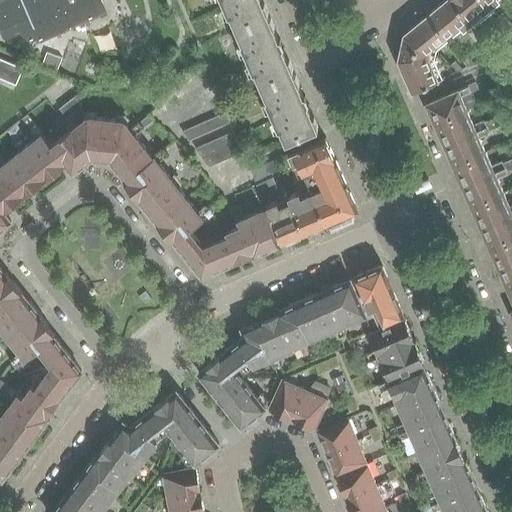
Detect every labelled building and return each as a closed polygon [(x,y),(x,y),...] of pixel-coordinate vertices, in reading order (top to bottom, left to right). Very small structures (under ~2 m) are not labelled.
[(100,0),(10,0),(9,0),(8,0),(0,0),(0,18),(3,26),(9,39),(28,43),(37,39),(39,42),(105,12),(100,0)] [(233,28),(266,14),(259,0),(219,0),(227,16),(228,16),(233,28)] [(448,0),(444,0),(425,16),(443,38),(458,26),(461,30),(469,25),(448,0)] [(448,0),(469,25),(490,7),(485,0),(448,0)] [(502,13),(498,17),(504,25),(508,21),(502,13)] [(258,86),(291,72),(281,48),(282,47),(277,36),(276,37),(266,14),(233,28),(239,43),(238,44),(251,73),(252,72),(258,86)] [(403,34),(400,46),(429,54),(430,49),(443,38),(425,16),(403,34)] [(500,28),(504,25),(498,17),(493,20),(500,28)] [(477,33),(474,36),(484,49),(488,46),(477,33)] [(427,59),(429,54),(400,46),(396,60),(411,92),(438,80),(427,59)] [(48,52),(44,63),(55,67),(59,56),(48,52)] [(466,55),(462,58),(468,66),(472,62),(466,55)] [(21,68),(0,59),(0,78),(14,85),(21,68)] [(456,71),(461,69),(455,61),(451,65),(456,71)] [(284,143),(316,129),(306,105),(307,104),(303,95),(302,95),(291,72),(258,86),(265,100),(264,101),(276,129),(277,129),(284,143)] [(425,104),(434,124),(466,110),(460,97),(477,89),(474,82),(425,104)] [(64,163),(71,173),(72,173),(90,157),(86,115),(78,121),(72,113),(82,105),(75,96),(58,109),(72,126),(49,144),(64,163)] [(472,124),(466,110),(434,124),(443,145),(500,119),(499,116),(485,122),(483,119),(472,124)] [(220,114),(199,123),(181,132),(189,141),(229,122),(224,112),(220,114)] [(122,119),(110,158),(124,177),(151,155),(135,135),(154,120),(149,114),(130,129),(122,119)] [(34,137),(19,148),(44,180),(64,163),(49,144),(40,132),(27,115),(21,120),(34,137)] [(122,119),(86,115),(90,157),(110,158),(122,119)] [(443,145),(452,165),(484,151),(478,137),(489,132),(488,130),(502,124),(500,119),(443,145)] [(233,132),(194,148),(208,166),(241,152),(233,132)] [(296,175),(300,174),(301,173),(334,159),(324,138),(287,153),(296,175)] [(0,157),(0,166),(24,196),(44,180),(19,148),(3,161),(0,157)] [(122,179),(138,200),(169,175),(158,161),(167,154),(162,148),(153,155),(152,154),(151,155),(124,177),(122,179)] [(490,165),(484,151),(452,165),(461,186),(511,162),(511,158),(502,163),(501,160),(490,165)] [(276,159),(250,170),(254,180),(281,169),(276,159)] [(342,177),(334,159),(301,173),(309,192),(310,191),(342,177)] [(511,162),(461,186),(470,206),(502,192),(496,178),(507,173),(506,170),(511,167),(511,162)] [(0,209),(3,213),(24,196),(0,166),(0,209)] [(309,192),(301,173),(300,174),(302,177),(293,181),(297,191),(286,196),(289,202),(291,201),(304,233),(325,224),(310,191),(309,192)] [(138,200),(155,221),(186,197),(169,175),(138,200)] [(275,185),(272,177),(255,184),(259,192),(275,185)] [(355,206),(348,191),(342,177),(310,191),(325,224),(352,212),(355,206)] [(511,203),(508,206),(502,192),(470,206),(479,227),(511,211),(511,203)] [(264,206),(281,243),(304,233),(291,201),(289,202),(286,196),(288,201),(277,205),(275,201),(264,206)] [(170,241),(173,240),(189,229),(212,211),(207,205),(198,212),(186,197),(155,221),(170,241)] [(236,219),(237,224),(238,224),(250,252),(251,255),(276,243),(261,208),(243,216),(238,206),(231,209),(236,219)] [(0,228),(9,222),(3,213),(0,209),(0,228)] [(511,211),(479,227),(488,247),(511,236),(511,211)] [(226,234),(209,241),(220,265),(250,252),(238,224),(237,224),(225,231),(226,234)] [(201,244),(189,229),(173,240),(199,274),(220,265),(209,241),(201,244)] [(511,236),(488,247),(497,268),(511,260),(511,236)] [(511,260),(497,268),(506,288),(511,285),(511,260)] [(376,267),(353,277),(360,294),(388,281),(383,270),(376,267)] [(0,308),(22,291),(6,270),(4,273),(3,272),(0,274),(0,308)] [(323,290),(339,326),(365,315),(349,279),(323,290)] [(403,316),(388,281),(360,294),(366,311),(375,307),(382,325),(403,316)] [(300,300),(316,336),(339,326),(323,290),(300,300)] [(39,312),(22,291),(0,308),(0,330),(6,338),(39,312)] [(300,300),(276,310),(277,312),(292,349),(293,348),(297,356),(304,353),(299,343),(316,336),(300,300)] [(55,333),(39,312),(6,338),(18,353),(10,359),(19,372),(27,365),(22,359),(36,348),(53,334),(55,333)] [(277,312),(264,317),(252,321),(268,359),(272,367),(279,364),(275,356),(292,349),(277,312)] [(403,316),(382,325),(367,332),(373,348),(410,332),(403,316)] [(268,359),(252,321),(239,326),(245,335),(222,353),(238,373),(250,364),(251,366),(268,359)] [(417,348),(410,332),(373,348),(377,357),(369,360),(372,368),(380,365),(417,348)] [(49,364),(45,369),(67,386),(80,369),(53,334),(36,348),(49,364)] [(424,364),(417,348),(380,365),(386,381),(424,364)] [(348,350),(339,354),(348,374),(357,371),(348,350)] [(222,353),(206,365),(197,372),(219,400),(244,381),(238,373),(222,353)] [(339,365),(335,356),(315,365),(319,374),(339,365)] [(424,365),(424,364),(386,381),(378,384),(380,390),(388,387),(392,397),(398,409),(434,392),(423,366),(424,365)] [(67,386),(45,369),(33,386),(30,383),(22,394),(47,413),(67,386)] [(359,375),(350,379),(356,393),(365,389),(359,375)] [(269,409),(291,419),(304,387),(282,378),(269,409)] [(0,388),(12,398),(1,412),(33,437),(50,415),(47,413),(22,394),(21,395),(16,392),(0,379),(0,388)] [(244,381),(219,400),(240,426),(265,407),(263,406),(268,399),(261,391),(255,395),(244,381)] [(343,383),(336,386),(340,397),(348,394),(343,383)] [(326,397),(304,387),(291,419),(313,428),(326,397)] [(167,431),(172,437),(197,417),(175,390),(150,409),(167,431)] [(447,420),(434,392),(398,409),(405,427),(398,430),(403,440),(410,437),(447,420)] [(357,408),(351,394),(343,398),(349,412),(357,408)] [(129,425),(123,421),(121,420),(114,430),(146,456),(156,442),(154,440),(167,431),(150,409),(129,425)] [(33,437),(1,412),(0,413),(0,445),(17,458),(33,437)] [(197,417),(172,437),(192,464),(218,443),(197,417)] [(348,417),(317,429),(328,454),(358,442),(348,417)] [(459,448),(447,420),(410,437),(422,465),(459,448)] [(369,435),(370,436),(379,432),(377,426),(367,430),(369,435)] [(114,430),(99,451),(130,476),(143,460),(150,465),(153,461),(146,456),(114,430)] [(382,438),(379,432),(370,436),(373,442),(382,438)] [(369,435),(363,438),(367,447),(373,444),(373,442),(370,436),(369,435)] [(328,454),(337,476),(367,463),(358,442),(328,454)] [(0,445),(0,478),(0,479),(17,458),(0,445)] [(471,476),(459,448),(422,465),(424,469),(414,473),(418,481),(427,477),(434,493),(471,476)] [(130,476),(99,451),(98,451),(96,450),(80,472),(113,497),(124,482),(131,488),(134,483),(128,479),(130,476)] [(337,476),(345,498),(376,486),(367,463),(337,476)] [(165,496),(199,489),(194,465),(161,471),(165,496)] [(395,468),(386,472),(389,479),(398,475),(395,468)] [(80,472),(65,492),(89,511),(101,511),(113,497),(80,472)] [(466,511),(483,504),(471,476),(434,493),(437,499),(429,503),(432,510),(440,506),(442,511),(466,511)] [(376,486),(345,498),(351,511),(373,511),(385,507),(376,486)] [(203,511),(199,489),(165,496),(168,511),(203,511)] [(89,511),(65,492),(50,511),(89,511)] [(399,502),(408,498),(405,492),(396,495),(399,502)] [(408,498),(399,502),(401,508),(410,505),(408,498)] [(145,511),(149,507),(142,502),(133,511),(145,511)]
